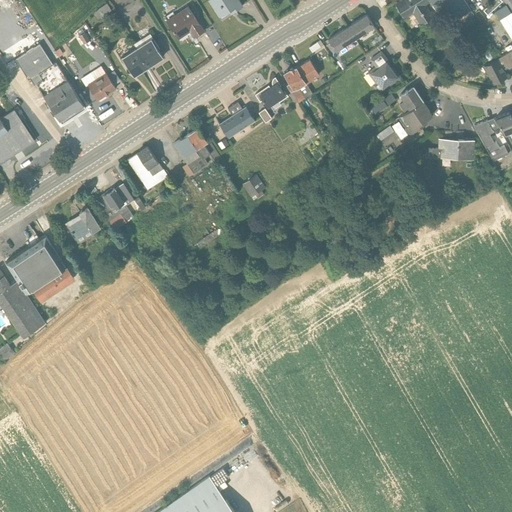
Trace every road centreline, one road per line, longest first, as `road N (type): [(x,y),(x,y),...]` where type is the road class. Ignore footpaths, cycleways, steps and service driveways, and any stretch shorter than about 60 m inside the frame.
road 1 (primary): [(78,167),(337,0)]
road 2 (residential): [(368,0),(417,69),(446,87),(511,96)]
road 3 (unclassified): [(0,64),(78,167)]
